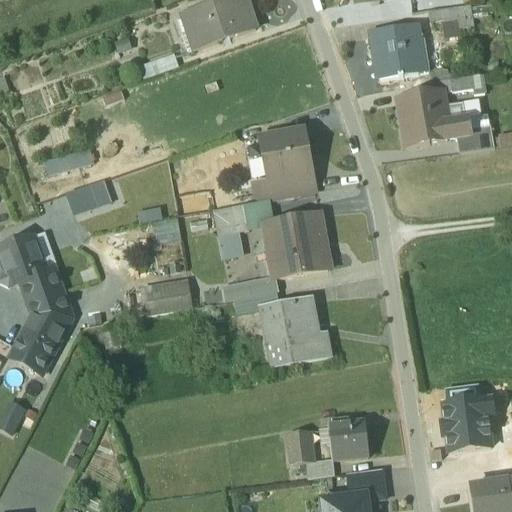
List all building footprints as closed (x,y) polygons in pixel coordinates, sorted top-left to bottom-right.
[(240,0),(223,6),(181,20),(193,54),(255,34),(246,4),(244,0),(240,0)] [(441,26),(442,39),(459,39),(459,30),(471,29),(470,9),(428,11),(428,26),(441,26)] [(418,27),(394,30),(395,34),(370,38),(373,57),(377,56),(381,82),(418,77),(414,44),(420,43),(418,27)] [(175,60),(140,72),(144,84),(179,71),(175,60)] [(471,79),(450,83),(453,96),(473,92),(471,79)] [(444,95),(421,99),(421,102),(397,106),(400,124),(403,124),(407,150),(445,144),(442,127),(439,111),(446,110),(444,95)] [(446,110),(439,111),(442,127),(453,125),(450,109),(446,110)] [(453,125),(442,127),(445,144),(456,142),(470,140),(469,134),(467,123),(453,125)] [(489,131),(469,134),(470,140),(456,142),(459,156),(493,152),(489,131)] [(306,134),(264,142),(271,183),(264,184),(265,187),(314,179),(306,134)] [(500,148),(511,147),(511,134),(499,134),(500,148)] [(87,153),(44,165),(48,177),(91,165),(87,153)] [(52,178),(54,189),(72,186),(71,176),(52,178)] [(314,179),(265,187),(268,204),(317,195),(314,179)] [(244,209),(214,214),(219,240),(249,234),(244,209)] [(274,226),(264,227),(264,231),(274,283),(330,273),(321,217),(274,226)] [(181,246),(177,223),(151,227),(155,251),(181,246)] [(240,236),(219,240),(223,262),(244,259),(240,236)] [(46,275),(34,240),(0,251),(0,263),(4,275),(0,283),(0,285),(9,290),(10,291),(21,287),(28,308),(62,296),(54,272),(46,275)] [(271,282),(235,288),(238,304),(274,298),(271,282)] [(187,286),(141,294),(146,320),(192,312),(187,286)] [(62,296),(28,308),(32,319),(10,362),(41,379),(72,322),(62,296)] [(274,298),(238,304),(241,320),(260,316),(259,314),(276,310),(274,298)] [(276,310),(259,314),(260,316),(269,373),(330,363),(326,339),(318,341),(311,305),(276,310)] [(447,393),(449,408),(479,404),(477,389),(447,393)] [(0,432),(12,439),(25,412),(7,403),(0,416),(0,432)] [(447,440),(449,457),(453,456),(491,451),(487,422),(493,421),(491,404),(491,403),(479,404),(449,408),(443,409),(445,426),(441,426),(443,441),(447,440)] [(332,465),(369,461),(366,427),(341,429),(340,423),(328,424),(332,465)] [(312,433),(290,435),(293,469),(306,468),(316,467),(312,433)] [(332,465),(316,467),(306,468),(308,484),(333,481),(332,465)] [(366,501),(366,506),(385,504),(382,475),(347,479),(350,503),(366,501)] [(508,486),(470,492),(473,511),(511,511),(511,508),(508,487),(508,486)] [(350,503),(324,506),(324,511),(367,511),(366,506),(366,501),(350,503)]
